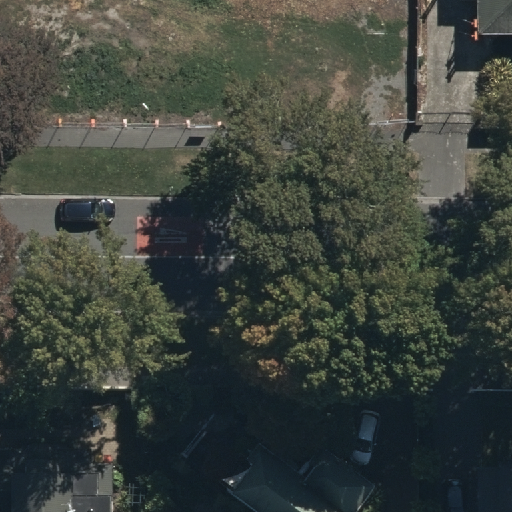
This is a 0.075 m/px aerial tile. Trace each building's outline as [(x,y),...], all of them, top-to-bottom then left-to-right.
[(250,0),(12,0),(10,102),(251,107),(252,49),(279,50),(280,20),(250,19),(250,0)] [(332,0),(333,28),(416,25),(415,0),(332,0)] [(511,0),(478,0),(478,20),(511,19),(511,0)] [(0,511),(127,511),(127,505),(118,505),(117,476),(68,477),(68,438),(0,439),(0,511)] [(361,511),(379,491),(333,455),(305,490),(264,458),(232,499),(248,511),(361,511)] [(511,511),(511,457),(497,457),(497,478),(477,478),(477,511),(511,511)]
